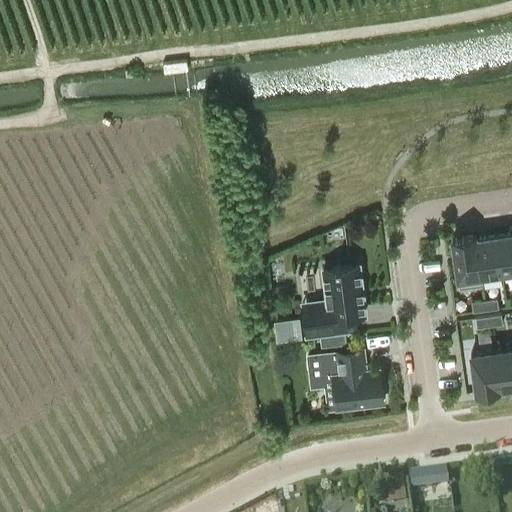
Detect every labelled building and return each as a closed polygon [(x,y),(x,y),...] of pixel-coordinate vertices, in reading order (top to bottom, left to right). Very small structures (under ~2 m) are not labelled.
[(511,232),(497,235),(502,270),(511,268),(511,232)] [(482,283),(481,278),(480,269),(475,238),(474,233),(453,237),(460,286),(482,283)] [(480,269),(481,278),(503,275),(502,273),(502,270),(497,235),(475,238),(480,269)] [(326,301),(304,303),(308,337),(358,331),(356,315),(366,314),(360,264),(322,269),(326,301)] [(498,298),(485,300),(486,310),(499,308),(498,298)] [(486,310),(485,300),(472,302),(473,312),(486,310)] [(502,314),(489,316),(490,326),(503,324),(502,314)] [(490,326),(489,316),(476,318),(477,328),(490,326)] [(299,325),(273,328),(275,343),(300,340),(299,325)] [(344,336),(329,337),(330,348),(345,346),(344,336)] [(384,406),(380,367),(365,369),(362,347),(323,351),(326,375),(334,374),(338,411),(384,406)] [(511,347),(493,350),(499,389),(511,386),(511,347)] [(499,389),(493,350),(472,353),(477,392),(499,389)] [(492,463),(480,465),(482,478),(494,477),(492,463)] [(445,471),(408,476),(411,493),(435,490),(435,482),(446,481),(445,471)] [(400,476),(386,477),(389,505),(404,503),(400,476)]
